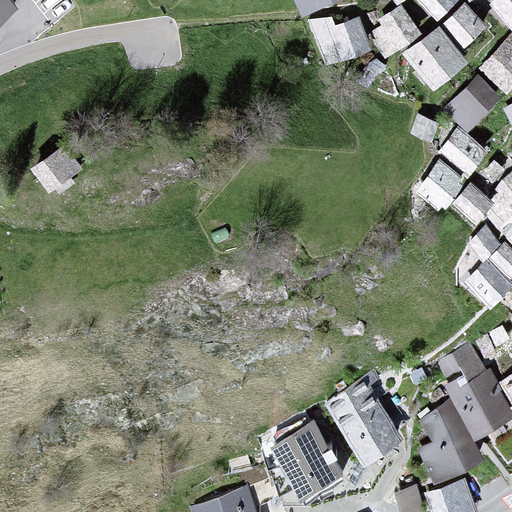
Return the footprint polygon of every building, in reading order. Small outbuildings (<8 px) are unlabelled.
[(6,0),(0,0),(0,19),(13,9),(6,0)] [(294,0),(301,12),(324,0),(294,0)] [(418,0),(436,19),(457,0),(418,0)] [(511,0),(495,0),(486,8),(507,32),(511,28),(511,0)] [(444,26),(464,46),(485,27),(466,6),(444,26)] [(375,25),(394,51),(419,33),(399,7),(375,25)] [(372,50),(364,12),(337,18),(335,10),(313,15),(323,60),(372,50)] [(405,54),(433,87),(466,59),(438,25),(405,54)] [(511,35),(510,34),(479,71),(507,94),(511,87),(511,35)] [(445,109),(467,130),(498,98),(476,77),(445,109)] [(511,104),(502,111),(511,128),(511,127),(511,104)] [(418,118),(410,138),(428,145),(436,125),(418,118)] [(441,151),(468,173),(485,152),(458,131),(441,151)] [(29,168),(48,193),(81,169),(62,144),(29,168)] [(479,176),(491,185),(506,165),(495,156),(479,176)] [(439,163),(417,191),(438,207),(460,179),(439,163)] [(492,201),(467,182),(450,206),(474,224),(492,201)] [(511,183),(483,215),(511,241),(511,183)] [(499,242),(483,227),(465,245),(481,261),(499,242)] [(511,275),(511,249),(503,242),(489,257),(511,276),(511,275)] [(487,260),(463,285),(487,308),(511,283),(487,260)] [(470,341),(437,361),(448,383),(444,385),(450,397),(474,442),(511,419),(511,410),(510,407),(511,406),(498,382),(491,368),(486,370),(470,341)] [(511,372),(498,382),(511,406),(510,407),(511,410),(511,372)] [(327,405),(364,461),(403,436),(365,380),(327,405)] [(450,397),(419,420),(432,442),(416,449),(435,485),(484,462),(474,442),(450,397)] [(267,441),(301,500),(347,474),(314,415),(267,441)] [(464,478),(430,489),(437,511),(448,511),(473,504),(464,478)] [(422,504),(413,481),(397,487),(406,510),(422,504)] [(192,511),(261,511),(254,490),(192,511)]
